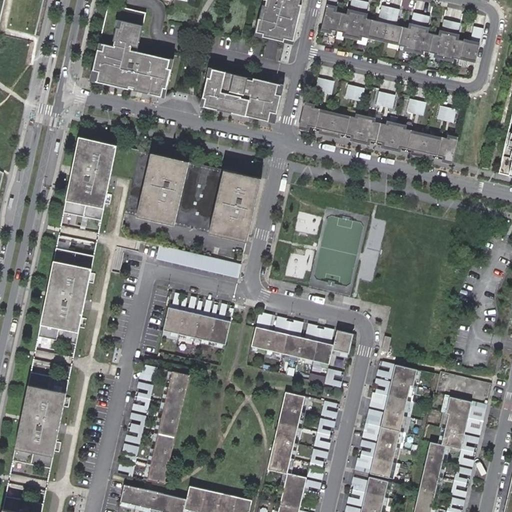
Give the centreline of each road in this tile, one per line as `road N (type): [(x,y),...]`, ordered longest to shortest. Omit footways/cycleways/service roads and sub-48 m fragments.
road 1 (residential): [(249,292),(168,271),(147,279),(94,511)]
road 2 (residential): [(327,511),(364,325),(249,292)]
road 3 (secondary): [(66,0),(0,299)]
road 4 (residential): [(306,48),(477,85),(497,19),(484,3),(468,0)]
road 5 (secondary): [(0,358),(60,90)]
road 6 (residential): [(284,141),(511,196)]
road 7 (residential): [(60,90),(284,141)]
road 8 (residential): [(300,72),(164,41),(150,0)]
road 9 (residential): [(249,292),(284,141)]
